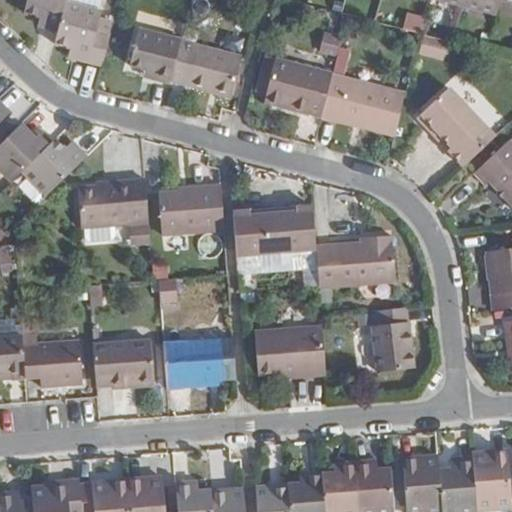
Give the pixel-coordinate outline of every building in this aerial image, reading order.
[(58,29),(65,2),(65,0),(26,0),(24,10),(40,15),(46,16),(44,25),(58,29)] [(65,0),(65,2),(99,11),(101,0),(65,0)] [(498,15),(501,0),(465,0),(464,6),(498,15)] [(96,32),(101,11),(99,11),(65,2),(58,29),(55,43),(70,48),(77,49),(75,56),(103,64),(110,35),(96,32)] [(424,30),(425,15),(406,13),(405,29),(424,30)] [(44,25),(46,16),(40,15),(37,23),(44,25)] [(152,78),(173,83),(184,42),(184,40),(142,29),(133,66),(147,69),(154,71),(152,78)] [(326,33),(322,50),(339,54),(343,37),(326,33)] [(227,35),(224,50),(240,54),(243,39),(227,35)] [(446,60),(452,42),(427,36),(422,54),(446,60)] [(232,99),(242,58),(184,42),(173,83),(232,99)] [(75,56),(77,49),(70,48),(69,55),(75,56)] [(279,59),(267,56),(259,90),(270,93),(279,59)] [(335,73),(279,58),(279,59),(270,93),(286,98),(284,106),(324,116),(334,74),(335,73)] [(152,78),(154,71),(147,69),(146,76),(152,78)] [(334,74),(324,116),(396,135),(407,93),(334,74)] [(449,151),(464,165),(494,136),(449,88),(422,115),(453,148),(449,151)] [(270,93),(268,102),(284,106),(286,98),(270,93)] [(4,116),(10,109),(0,99),(0,146),(18,129),(8,120),(4,116)] [(8,120),(15,114),(10,109),(4,116),(8,120)] [(0,146),(0,164),(15,180),(25,170),(54,142),(45,133),(38,139),(33,133),(24,123),(18,129),(0,146)] [(45,133),(40,127),(33,133),(38,139),(45,133)] [(73,153),(69,148),(59,137),(54,142),(25,170),(49,196),(90,157),(80,147),(73,153)] [(511,204),(511,143),(508,140),(473,173),(484,185),(489,181),(511,204)] [(80,147),(75,142),(69,148),(73,153),(80,147)] [(115,225),(149,222),(146,179),(107,182),(108,185),(79,186),(82,228),(115,225)] [(163,235),(225,230),(221,185),(192,187),(192,192),(160,194),(163,235)] [(238,257),(255,255),(318,250),(317,246),(314,206),(297,208),(297,213),(272,214),(271,210),(234,213),(238,257)] [(115,225),(83,228),(84,237),(90,242),(111,240),(116,235),(115,225)] [(398,282),(394,235),(375,237),(374,243),(363,243),(317,246),(318,250),(320,286),(321,287),(321,288),(398,282)] [(511,247),(488,250),(495,309),(511,306),(511,247)] [(320,286),(318,250),(255,255),(238,257),(239,272),(296,267),(297,288),(320,286)] [(178,301),(177,278),(159,280),(161,302),(178,301)] [(90,305),(105,305),(105,285),(90,285),(90,305)] [(379,373),(415,369),(408,308),(378,311),(380,327),(374,328),(379,373)] [(34,313),(20,314),(22,337),(37,336),(34,313)] [(257,332),(261,375),(278,374),(297,373),(297,378),(328,376),(324,326),(257,332)] [(37,336),(22,337),(23,346),(36,344),(37,336)] [(0,338),(0,374),(9,374),(10,380),(26,379),(23,346),(22,337),(0,338)] [(236,379),(233,338),(164,343),(168,389),(185,388),(184,383),(236,379)] [(82,383),(79,341),(36,344),(23,346),(26,379),(38,378),(40,387),(82,383)] [(154,381),(151,341),(93,345),(96,383),(111,381),(111,384),(154,381)] [(98,389),(99,415),(114,415),(113,389),(98,389)] [(474,454),(474,459),(478,511),(509,509),(506,452),(495,453),(495,456),(489,456),(489,453),(474,454)] [(443,511),(441,471),(440,456),(424,457),(425,461),(419,461),(419,457),(403,459),(406,511),(443,511)] [(478,511),(474,459),(458,460),(459,469),(452,470),(441,471),(443,511),(478,511)] [(372,472),(371,462),(357,463),(360,511),(394,511),(391,469),(379,471),(372,472)] [(344,474),(335,475),(323,475),(326,511),(360,511),(357,463),(342,464),(344,474)] [(335,475),(344,474),(342,464),(335,465),(335,475)] [(326,511),(323,475),(323,474),(309,475),(309,485),(302,485),(290,486),(292,511),(326,511)] [(309,475),(301,475),(302,485),(309,485),(309,475)] [(145,483),(145,480),(128,481),(130,511),(167,511),(165,478),(149,479),(150,483),(145,483)] [(92,483),(94,511),(130,511),(128,481),(111,482),(112,485),(108,485),(107,482),(92,483)] [(178,511),(210,511),(209,491),(200,492),(199,482),(177,484),(178,511)] [(46,486),(31,487),(32,502),(32,511),(81,511),(80,483),(52,485),(52,489),(47,489),(46,486)] [(271,486),(256,487),(258,511),(292,511),(290,486),(290,485),(275,486),(276,489),(271,489),(271,486)] [(224,492),(224,489),(209,491),(210,511),(245,511),(244,488),(229,489),(229,492),(224,492)] [(32,511),(32,502),(20,503),(13,503),(12,494),(0,494),(0,511),(32,511)] [(20,503),(19,494),(12,494),(13,503),(20,503)]
